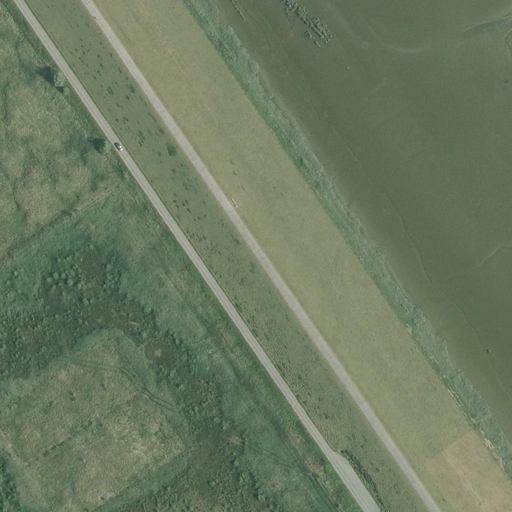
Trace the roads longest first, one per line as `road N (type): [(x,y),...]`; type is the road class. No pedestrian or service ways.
road 1 (unclassified): [(81,0),(432,511)]
road 2 (unclassified): [(16,0),(367,511)]
